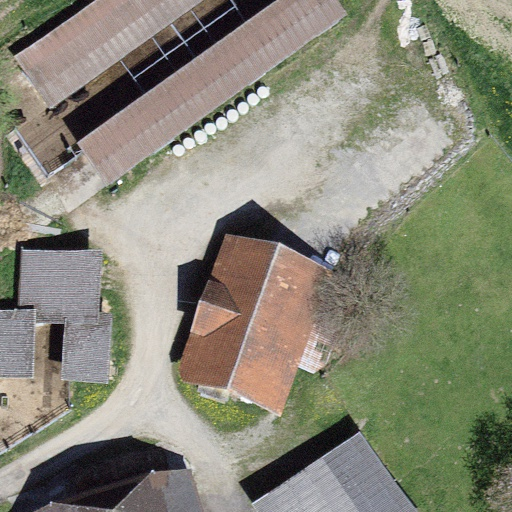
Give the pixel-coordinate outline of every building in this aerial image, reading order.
[(139,0),(24,80),(58,128),(242,0),(139,0)] [(331,1),(88,170),(119,213),(361,44),(331,1)] [(322,281),(235,249),(184,387),(271,419),(322,281)] [(92,260),(24,257),(21,323),(0,321),(0,373),(26,374),(29,323),(72,326),(70,378),(103,379),(105,327),(88,326),(92,260)] [(379,511),(338,451),(249,511),(379,511)] [(166,511),(164,503),(131,511),(166,511)]
